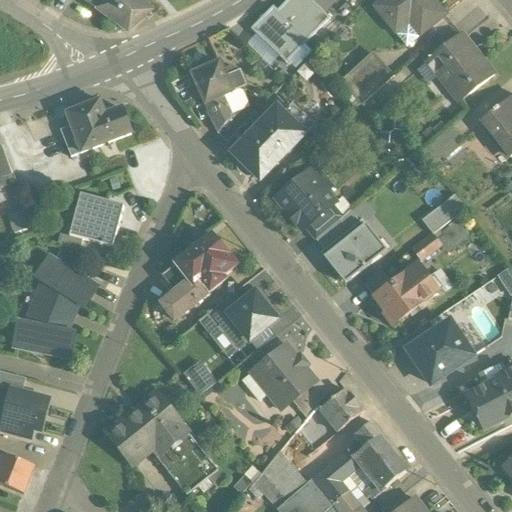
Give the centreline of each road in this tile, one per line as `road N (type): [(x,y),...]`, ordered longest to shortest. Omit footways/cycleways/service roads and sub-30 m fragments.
road 1 (residential): [(477,511),(195,153)]
road 2 (residential): [(195,153),(59,479)]
road 3 (secondary): [(242,0),(107,64)]
road 4 (residential): [(195,153),(153,100),(107,64)]
